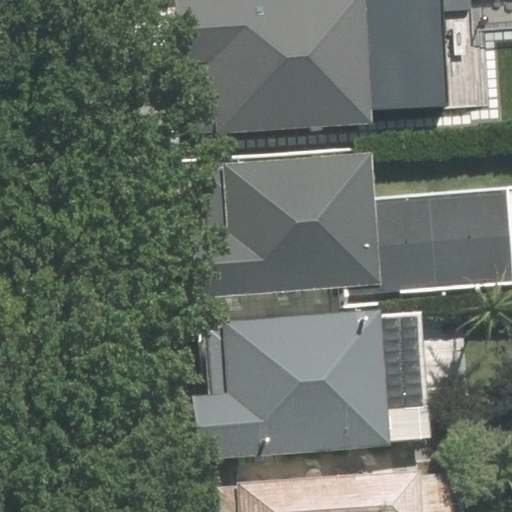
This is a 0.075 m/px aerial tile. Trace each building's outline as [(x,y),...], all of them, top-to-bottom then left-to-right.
[(185,75),(189,144),(372,133),(371,113),(457,108),(450,0),(197,0),(159,2),(163,76),(185,75)] [(369,158),(198,167),(202,235),(174,236),(179,329),(196,328),(207,328),(378,319),(377,302),(372,203),(369,158)] [(511,195),(372,203),(377,302),(511,295),(511,195)] [(179,461),(426,449),(423,394),(468,392),(464,314),(378,319),(207,328),(196,328),(200,394),(175,395),(179,461)] [(449,511),(448,475),(202,485),(203,511),(449,511)]
